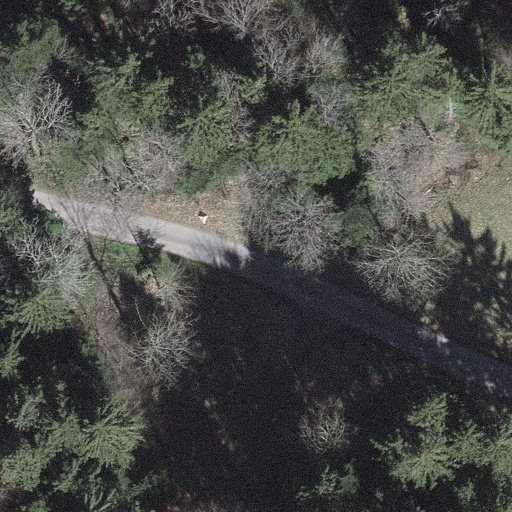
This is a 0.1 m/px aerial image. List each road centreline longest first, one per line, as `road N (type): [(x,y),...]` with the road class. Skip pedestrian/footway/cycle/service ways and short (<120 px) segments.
road 1 (residential): [(511,351),(0,169)]
road 2 (track): [(206,511),(312,280)]
